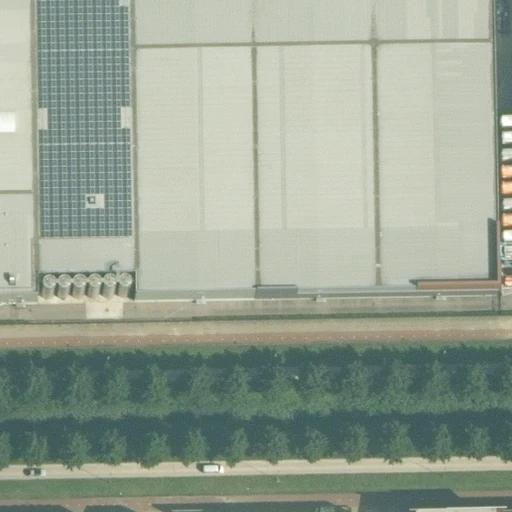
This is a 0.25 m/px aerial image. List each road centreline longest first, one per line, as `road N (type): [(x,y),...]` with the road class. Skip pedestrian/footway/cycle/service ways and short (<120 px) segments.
road 1 (tertiary): [(511,370),(0,380)]
road 2 (tertiary): [(0,471),(511,462)]
